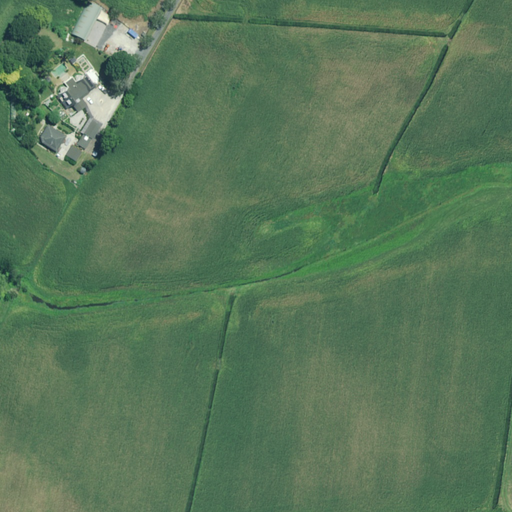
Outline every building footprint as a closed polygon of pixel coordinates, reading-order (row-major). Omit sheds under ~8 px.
[(101,9),(89,2),(72,34),(85,41),(101,9)] [(77,62),(73,57),(69,60),(72,65),(77,62)] [(49,74),(42,78),(47,85),(53,80),(49,74)] [(56,98),(66,110),(72,106),(78,113),(87,105),(80,97),(91,88),(82,77),(75,83),(71,78),(65,84),(68,88),(56,98)] [(101,125),(92,119),(77,144),(85,150),(101,125)] [(38,141),(56,152),(66,136),(48,125),(41,136),(38,141)] [(81,153),(72,147),(66,156),(76,162),(81,153)]
